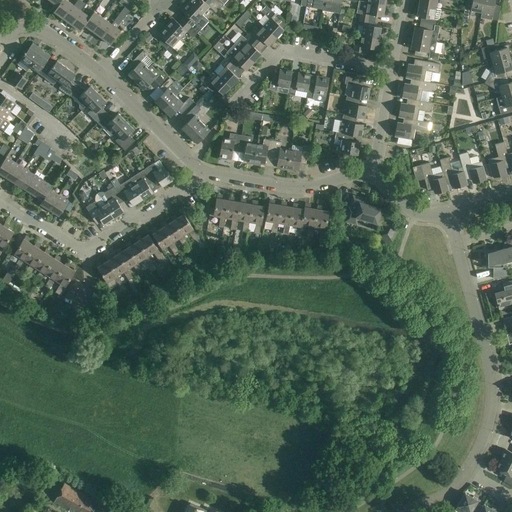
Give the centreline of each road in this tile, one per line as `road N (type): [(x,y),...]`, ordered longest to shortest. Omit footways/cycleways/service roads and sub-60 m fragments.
road 1 (residential): [(200,170),(158,209),(84,247),(0,202)]
road 2 (unclassified): [(467,470),(485,431),(490,371),(457,243)]
road 3 (residential): [(390,69),(281,51),(231,104)]
road 4 (unclassified): [(373,173),(304,188),(200,170)]
road 5 (unclassified): [(200,170),(101,72)]
